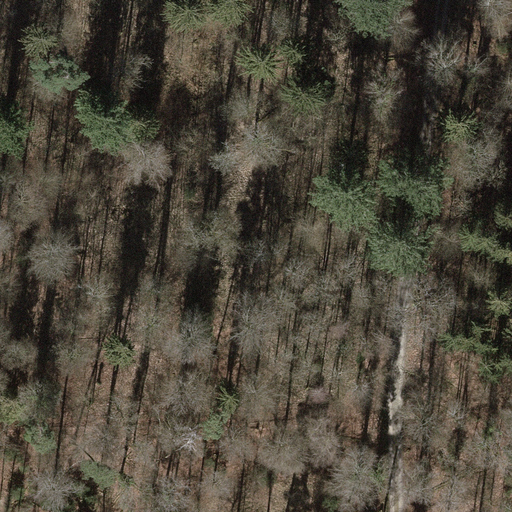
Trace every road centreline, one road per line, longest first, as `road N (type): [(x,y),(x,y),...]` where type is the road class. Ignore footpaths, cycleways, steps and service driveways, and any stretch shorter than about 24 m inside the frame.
road 1 (track): [(395,511),(392,395),(446,0)]
road 2 (track): [(392,395),(0,451)]
